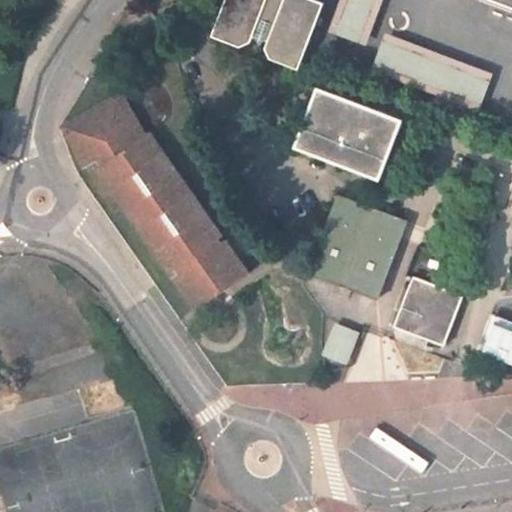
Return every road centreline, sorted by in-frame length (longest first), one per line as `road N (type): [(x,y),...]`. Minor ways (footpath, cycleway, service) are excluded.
road 1 (unclassified): [(62,215),(92,271),(226,435)]
road 2 (unclassified): [(305,471),(389,498),(511,479)]
road 3 (unclassified): [(127,0),(54,82),(27,173)]
road 4 (unclassified): [(226,435),(218,461),(235,495),(263,505),(291,494)]
road 5 (unclassified): [(305,471),(301,439),(278,419),(251,418),(226,435)]
